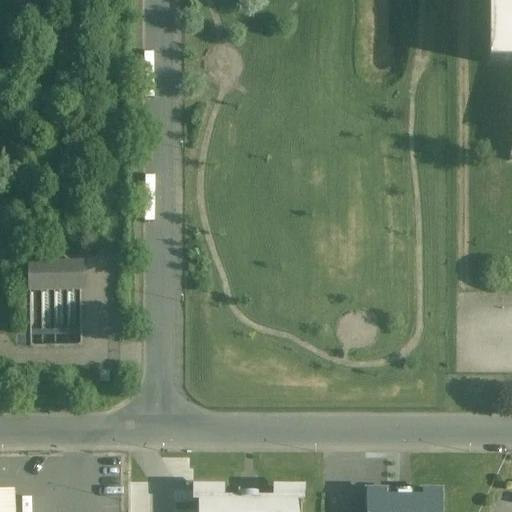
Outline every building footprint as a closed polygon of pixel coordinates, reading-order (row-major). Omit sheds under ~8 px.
[(511,0),(490,0),(490,60),(511,60),(511,0)] [(83,257),(31,257),(30,340),(82,341),(83,257)] [(306,511),(306,501),(310,501),(310,486),(276,486),(277,497),(263,497),(263,491),(246,492),(246,497),(230,497),(230,486),(195,486),(196,502),(204,502),(203,511),(306,511)] [(440,511),(441,489),(423,489),(423,498),(390,498),(390,489),(365,489),(365,511),(440,511)] [(19,511),(19,494),(0,495),(0,511),(19,511)]
